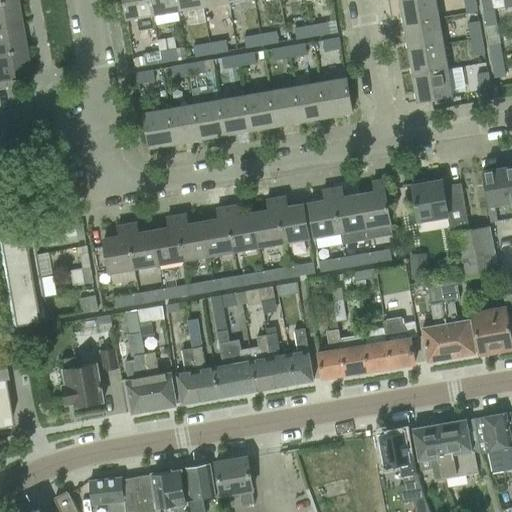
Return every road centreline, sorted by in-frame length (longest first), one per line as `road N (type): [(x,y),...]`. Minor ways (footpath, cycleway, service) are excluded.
road 1 (tertiary): [(0,488),(93,456),(511,381)]
road 2 (residential): [(393,139),(125,185),(115,180),(104,123)]
road 3 (residential): [(393,139),(367,0)]
road 4 (residential): [(104,123),(84,0)]
road 5 (residential): [(511,115),(393,139)]
